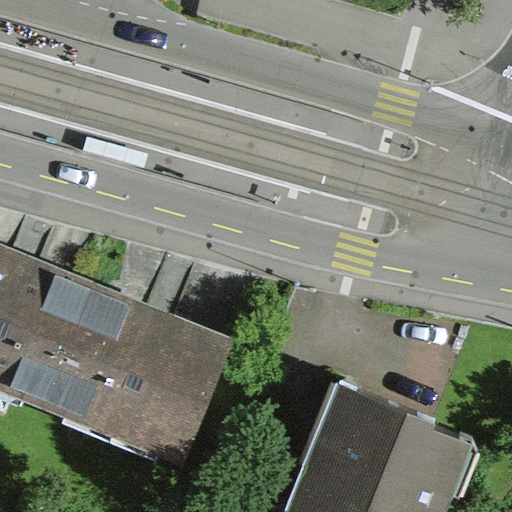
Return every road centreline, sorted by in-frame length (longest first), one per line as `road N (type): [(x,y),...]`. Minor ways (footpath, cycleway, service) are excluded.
road 1 (secondary): [(502,217),(470,156),(438,120),(49,0)]
road 2 (secondary): [(0,155),(360,248),(442,250),(502,217)]
